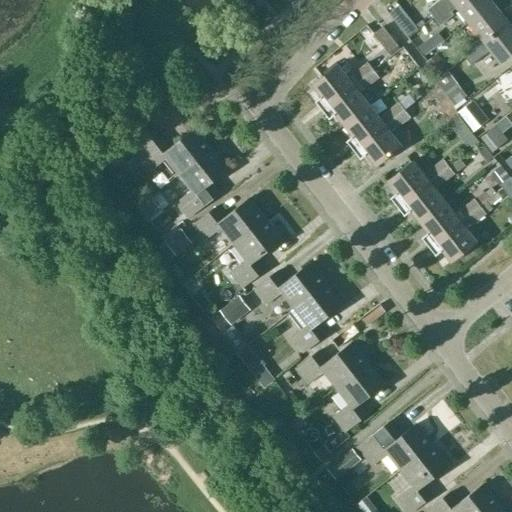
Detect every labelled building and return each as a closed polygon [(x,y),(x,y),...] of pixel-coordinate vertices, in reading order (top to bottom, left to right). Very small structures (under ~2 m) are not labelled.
[(454,0),(444,0),(443,1),(442,0),(438,0),(428,8),(434,16),(454,0)] [(493,2),(491,0),(454,0),(434,16),(440,24),(453,13),(450,10),(456,5),(468,21),(493,2)] [(465,55),(508,21),(493,2),(468,21),(480,36),(475,40),(472,37),(459,48),(465,55)] [(499,61),(511,50),(511,25),(508,21),(465,55),(471,63),(484,52),(482,50),(488,46),(499,61)] [(382,26),(373,33),(388,52),(397,44),(382,26)] [(440,56),(411,66),(418,87),(447,77),(440,56)] [(373,70),(368,63),(354,74),(355,75),(350,79),(339,64),(312,85),(321,96),(319,97),(326,106),(373,70)] [(364,87),(378,77),(373,70),(326,106),(333,115),(335,114),(343,124),(369,104),(358,90),(363,86),(364,87)] [(386,114),(380,118),(369,104),(343,124),(352,135),(350,137),(357,146),(404,109),(398,102),(385,113),(386,114)] [(459,111),(472,128),(482,120),(469,104),(459,111)] [(396,127),(410,116),(404,109),(357,146),(364,154),(366,153),(374,164),(401,144),(390,131),(396,127)] [(459,128),(468,139),(473,145),(479,140),(465,123),(459,128)] [(211,149),(195,127),(168,148),(152,128),(131,144),(151,169),(167,157),(180,173),(211,149)] [(480,136),(490,150),(500,142),(490,128),(480,136)] [(227,168),(211,149),(180,173),(192,189),(176,201),(188,217),(220,192),(211,181),(227,168)] [(401,203),(449,165),(448,164),(443,158),(429,169),(430,171),(425,175),(413,160),(387,181),(396,192),(394,194),(401,203)] [(449,166),(454,173),(465,165),(460,158),(449,166)] [(454,173),(449,166),(449,165),(401,203),(408,212),(410,210),(418,221),(445,201),(434,186),(439,182),(440,184),(454,173)] [(511,178),(510,176),(500,184),(511,198),(511,178)] [(266,219),(249,197),(223,217),(214,207),(194,223),(206,239),(221,226),(235,244),(266,219)] [(480,205),(474,198),(460,209),(461,210),(456,215),(445,201),(418,221),(427,232),(425,234),(432,243),(480,205)] [(485,212),(480,205),(432,243),(439,252),(441,250),(450,262),(476,241),(465,226),(470,222),(471,223),(485,212)] [(281,238),(266,219),(235,244),(246,258),(230,270),(242,286),(263,270),(255,259),(281,238)] [(165,240),(176,254),(192,241),(181,228),(165,240)] [(327,284),(309,261),(284,282),(275,271),(254,288),(266,303),(282,291),(296,308),(327,284)] [(296,308),(289,314),(301,329),(292,336),(303,350),(324,333),(316,323),(342,303),(327,284),(296,308)] [(220,309),(231,323),(250,308),(239,294),(220,309)] [(369,364),(351,342),(327,361),(318,350),(296,367),(308,382),(324,370),(338,388),(369,364)] [(359,403),(384,383),(369,364),(338,388),(349,402),(334,415),(346,431),(367,414),(359,403)] [(372,465),(388,452),(402,469),(432,445),(415,423),(400,435),(388,421),(357,446),(372,465)] [(402,469),(413,484),(397,496),(409,511),(430,495),(422,485),(448,464),(432,445),(402,469)] [(327,468),(335,478),(341,486),(357,474),(351,466),(360,458),(352,447),(342,456),(327,468)] [(489,511),(499,504),(483,483),(458,503),(449,492),(427,509),(429,511),(489,511)] [(355,503),(362,511),(378,511),(366,495),(355,503)]
